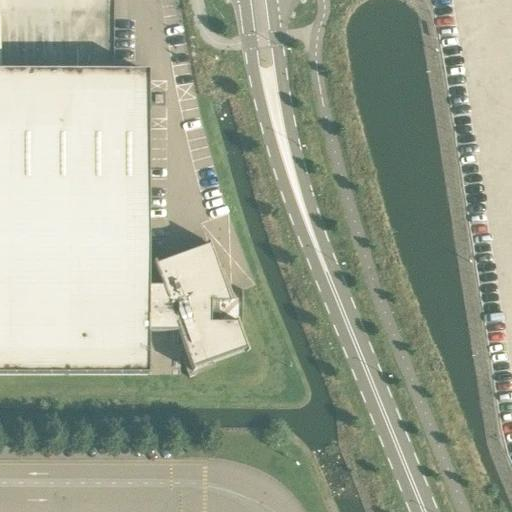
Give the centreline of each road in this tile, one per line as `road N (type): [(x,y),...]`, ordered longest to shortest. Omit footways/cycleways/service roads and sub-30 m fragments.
road 1 (tertiary): [(423,511),(294,188),(258,0)]
road 2 (unknown): [(143,0),(218,286)]
